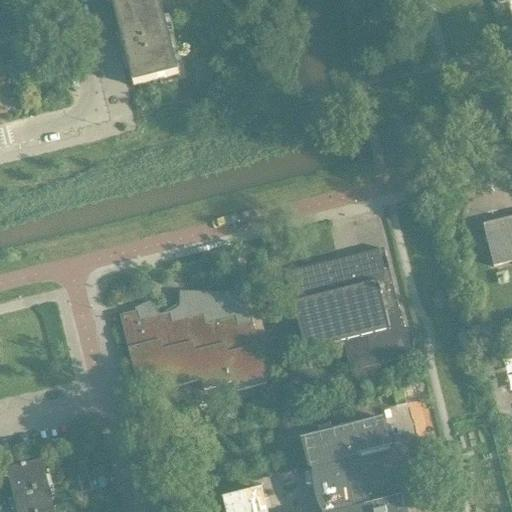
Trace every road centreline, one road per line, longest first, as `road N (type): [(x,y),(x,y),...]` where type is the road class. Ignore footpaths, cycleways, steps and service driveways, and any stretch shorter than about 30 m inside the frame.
road 1 (residential): [(0,137),(99,112),(71,0)]
road 2 (residential): [(131,511),(98,382)]
